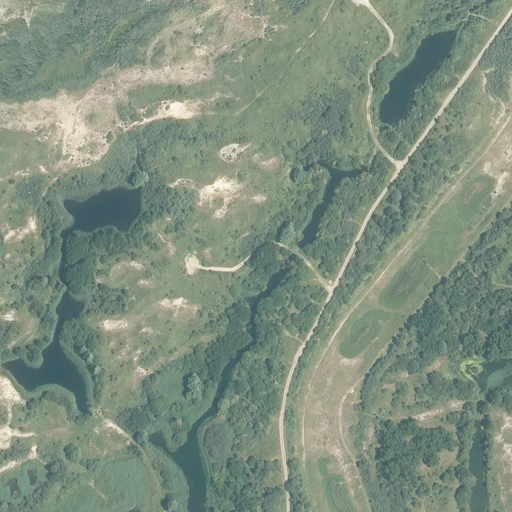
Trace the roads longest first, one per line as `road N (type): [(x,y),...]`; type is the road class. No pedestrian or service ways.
road 1 (track): [(317,511),(301,423),(318,361),(511,114)]
road 2 (track): [(370,511),(341,438),(342,401),(511,196)]
road 3 (track): [(287,511),(280,431),(286,384),(332,290)]
road 4 (track): [(400,168),(369,122),(369,69),(391,36),(363,0)]
road 5 (track): [(400,168),(511,10)]
road 6 (track): [(332,290),(276,243),(231,269),(190,260)]
road 7 (track): [(332,290),(400,168)]
road 8 (track): [(165,511),(138,446),(92,414)]
